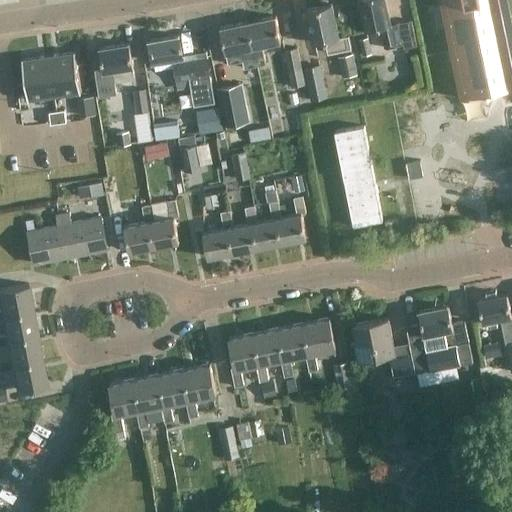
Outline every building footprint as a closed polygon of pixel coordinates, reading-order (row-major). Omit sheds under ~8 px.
[(410,20),(390,25),(384,0),(358,0),(365,31),(380,28),(384,48),(402,44),(403,49),(416,46),(410,20)] [(511,0),(438,0),(458,94),(506,84),(508,94),(511,93),(511,0)] [(338,38),(331,4),(306,10),(314,44),(325,41),(328,53),(350,48),(347,36),(338,38)] [(275,16),(247,21),(257,65),(265,64),(261,45),(280,41),(275,16)] [(247,21),(219,27),(224,53),(227,64),(242,61),(244,68),(247,67),(257,65),(253,47),(247,21)] [(173,59),(178,89),(190,87),(193,106),(215,102),(206,51),(182,55),(179,35),(149,40),(153,62),(173,59)] [(358,39),(362,55),(371,53),(368,37),(358,39)] [(99,48),(102,68),(94,69),(98,96),(116,93),(114,82),(134,79),(132,66),(133,65),(130,43),(99,48)] [(283,50),(291,86),(304,84),(297,47),(283,50)] [(74,52),(48,55),(54,95),(79,91),(79,92),(81,92),(75,51),(74,51),(74,52)] [(338,56),(342,77),(357,74),(353,53),(338,56)] [(23,58),(21,58),(28,100),(29,100),(29,99),(54,95),(48,55),(23,59),(23,58)] [(320,63),(303,67),(310,99),(327,96),(320,63)] [(216,87),(224,126),(249,121),(241,82),(216,87)] [(133,90),(136,113),(148,111),(145,89),(133,90)] [(271,93),(274,116),(292,114),(289,91),(271,93)] [(373,110),(377,127),(440,113),(436,96),(373,110)] [(200,133),(223,129),(219,106),(196,110),(200,133)] [(64,110),(56,111),(58,123),(66,122),(64,110)] [(58,123),(56,111),(48,112),(50,124),(58,123)] [(155,139),(179,136),(177,120),(153,124),(155,139)] [(334,131),(353,226),(382,220),(363,125),(334,131)] [(116,132),(118,146),(130,144),(128,130),(116,132)] [(178,138),(183,171),(200,168),(194,135),(178,138)] [(167,139),(156,141),(158,153),(169,151),(167,139)] [(231,153),(236,179),(250,177),(245,151),(231,153)] [(288,176),(290,185),(304,182),(303,174),(288,176)] [(264,183),(265,189),(270,191),(275,187),(273,181),(268,179),(264,183)] [(103,193),(101,182),(90,185),(92,195),(103,193)] [(216,192),(205,194),(207,206),(218,203),(216,192)] [(296,213),(281,216),(277,217),(282,242),(306,237),(302,214),(306,213),(302,195),(293,197),(296,213)] [(169,217),(154,220),(148,221),(153,245),(178,240),(173,217),(178,217),(175,199),(166,201),(169,217)] [(252,222),(257,246),(282,242),(277,217),(281,216),(278,200),(268,202),(271,218),(257,221),(252,222)] [(148,221),(154,220),(151,204),(141,206),(144,222),(123,226),(128,250),(153,245),(148,221)] [(254,204),(244,207),(247,223),(233,226),(227,227),(232,251),(257,246),(252,222),(257,221),(254,204)] [(207,256),(232,251),(227,227),(233,226),(230,210),(220,212),(223,228),(202,232),(207,256)] [(70,212),(55,215),(63,257),(107,249),(100,216),(72,222),(70,212)] [(57,225),(26,231),(33,263),(63,257),(57,225)] [(2,314),(32,309),(28,284),(0,289),(0,306),(1,310),(2,314)] [(511,343),(511,311),(510,312),(506,293),(478,298),(483,322),(500,319),(505,344),(511,343)] [(452,323),(449,305),(418,312),(420,323),(405,326),(409,342),(414,372),(415,373),(472,362),(464,320),(452,323)] [(6,339),(37,334),(32,309),(2,314),(1,310),(0,309),(0,319),(2,319),(5,335),(6,339)] [(308,371),(314,370),(317,369),(314,352),(335,347),(329,317),(304,323),(310,352),(305,353),(308,371)] [(409,342),(393,345),(388,317),(354,324),(356,337),(354,338),(358,358),(388,352),(393,376),(414,372),(409,342)] [(283,376),(288,375),(293,374),(290,357),(305,353),(310,352),(304,323),(279,328),(285,358),(280,359),(283,376)] [(259,381),(263,380),(268,379),(264,362),(280,359),(285,358),(279,328),(254,333),(260,363),(255,364),(259,381)] [(240,367),(255,364),(260,363),(254,333),(228,338),(234,367),(230,368),(234,387),(243,385),(240,367)] [(11,364),(41,359),(37,334),(6,339),(5,335),(0,335),(0,344),(7,344),(10,359),(11,364)] [(46,384),(41,359),(11,364),(10,359),(0,360),(0,370),(12,368),(16,389),(46,384)] [(341,388),(343,400),(354,398),(347,361),(333,364),(338,388),(341,388)] [(190,399),(185,400),(188,418),(197,416),(194,398),(215,394),(209,364),(184,369),(190,399)] [(165,404),(160,405),(164,422),(173,421),(169,403),(185,400),(190,399),(184,369),(159,374),(165,404)] [(144,408),(160,405),(165,404),(159,374),(134,379),(140,409),(135,410),(139,427),(148,426),(144,408)] [(494,379),(496,392),(511,388),(509,376),(494,379)] [(481,388),(479,378),(471,379),(472,389),(481,388)] [(140,409),(134,379),(109,384),(115,413),(110,414),(114,432),(123,430),(119,413),(135,410),(140,409)] [(273,382),(262,385),(265,398),(275,396),(273,382)] [(219,427),(225,458),(238,456),(232,425),(219,427)] [(277,430),(279,443),(290,441),(288,427),(277,430)] [(121,450),(119,440),(110,441),(112,452),(121,450)]
